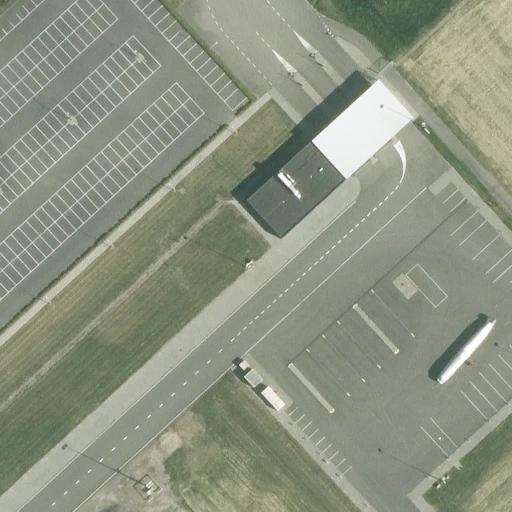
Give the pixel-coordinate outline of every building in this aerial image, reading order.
[(311,142),(346,179),(380,147),(402,127),(412,118),(377,81),(367,90),(346,109),(311,142)] [(311,142),(246,202),(281,240),(346,180),(311,142)] [(243,372),(249,367),(243,361),(238,366),(243,372)] [(243,378),(253,389),(262,381),(252,370),(243,378)] [(260,394),(276,412),(284,405),(267,387),(260,394)]
